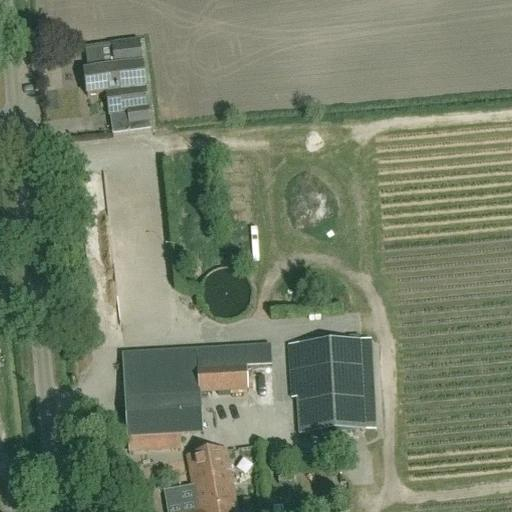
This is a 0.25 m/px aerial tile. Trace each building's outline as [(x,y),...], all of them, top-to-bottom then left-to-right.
[(86,99),(106,96),(108,117),(131,115),(132,127),(148,125),(138,41),(110,44),(114,71),(83,75),(86,99)] [(302,401),(297,401),(300,438),(366,434),(360,343),(299,347),(302,401)] [(122,358),(126,435),(201,431),(199,398),(247,395),(246,372),(272,370),(270,349),(122,358)] [(272,511),(267,448),(253,449),(258,511),(272,511)] [(193,498),(233,491),(226,454),(186,461),(193,498)] [(236,511),(233,491),(193,498),(195,511),(236,511)]
